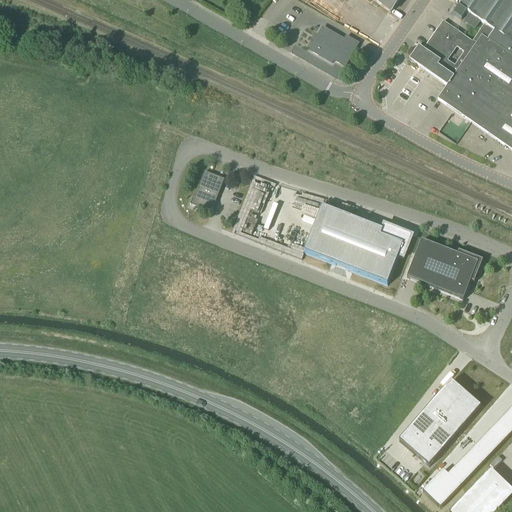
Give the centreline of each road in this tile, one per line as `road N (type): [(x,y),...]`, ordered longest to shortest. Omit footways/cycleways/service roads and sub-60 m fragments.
road 1 (unclassified): [(486,361),(409,314),(178,224),(171,189),(182,158),(196,146),(511,256)]
road 2 (primary): [(372,511),(301,454),(202,399),(94,363),(0,352)]
road 3 (unclassified): [(361,94),(328,88),(174,0)]
road 4 (unclassified): [(511,184),(379,118),(361,94)]
